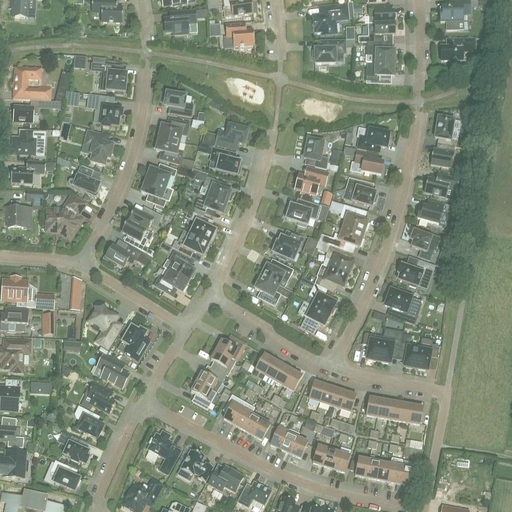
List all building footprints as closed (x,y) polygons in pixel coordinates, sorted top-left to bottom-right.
[(12,0),(13,4),(12,4),(12,5),(12,6),(12,7),(13,7),(12,17),(14,19),(24,20),(27,20),(27,12),(28,0),(36,1),(42,1),(41,0),(12,0)] [(117,1),(92,0),(91,14),(101,14),(101,24),(122,25),(122,10),(116,10),(117,1)] [(161,0),(163,8),(172,7),(172,8),(187,5),(195,4),(194,0),(161,0)] [(242,0),(222,0),(224,10),(231,10),(232,18),(253,15),(251,2),(243,3),(242,0)] [(445,9),(440,9),(440,23),(446,23),(446,32),(457,32),(457,24),(463,24),(462,16),(470,15),(469,2),(455,2),(445,3),(445,9)] [(330,8),(330,6),(317,8),(318,18),(314,18),(315,34),(322,34),(322,36),(336,35),(335,22),(348,21),(346,7),(330,8)] [(382,7),(368,7),(369,16),(369,25),(394,24),(394,21),(396,19),(396,15),(394,14),(394,13),(390,13),(390,7),(382,7)] [(195,11),(169,13),(170,20),(164,21),(165,35),(173,34),(173,37),(188,35),(188,26),(196,25),(195,11)] [(369,25),(369,36),(369,43),(380,43),(383,43),(383,37),(389,37),(393,36),(394,36),(394,24),(369,25)] [(220,25),(209,26),(210,39),(221,38),(220,25)] [(245,26),(225,27),(226,39),(232,39),(233,48),(254,47),(253,32),(245,33),(245,26)] [(475,41),(475,40),(446,40),(446,48),(441,48),(441,63),(450,63),(450,65),(452,66),(456,66),(457,65),(457,63),(462,62),(462,53),(475,53),(475,41)] [(312,52),(312,60),(314,60),(314,65),(335,65),(335,64),(335,56),(344,56),(345,56),(345,50),(345,42),(330,42),(320,42),(320,50),(314,50),(314,52),(312,52)] [(372,64),(394,65),(394,64),(394,52),(380,51),(380,45),(366,45),(366,57),(372,57),(372,64)] [(74,69),(87,70),(88,58),(75,57),(74,69)] [(394,66),(394,65),(372,64),(375,65),(375,71),(365,71),(365,83),(379,83),(379,77),(391,78),(394,78),(394,76),(394,66)] [(100,81),(101,81),(100,92),(116,93),(116,96),(122,97),(122,94),(125,94),(127,75),(112,74),(112,68),(92,66),(91,72),(101,73),(100,81)] [(15,90),(15,93),(15,102),(46,103),(46,99),(49,99),(49,89),(38,88),(38,91),(25,90),(25,81),(39,82),(40,71),(37,71),(35,69),(32,71),(28,71),(26,68),(23,71),(15,70),(15,71),(14,82),(13,83),(12,83),(12,84),(11,85),(11,87),(12,88),(12,89),(14,90),(15,90)] [(176,117),(191,119),(193,106),(184,105),(186,97),(166,94),(166,95),(164,94),(162,102),(165,102),(164,108),(177,110),(176,117)] [(101,116),(100,126),(102,126),(102,129),(110,130),(110,127),(118,128),(119,119),(121,119),(122,112),(120,112),(120,111),(108,109),(108,106),(103,106),(104,98),(89,96),(87,110),(95,111),(95,116),(101,116)] [(64,104),(42,103),(42,110),(58,111),(58,114),(62,115),(64,104)] [(38,109),(30,109),(14,108),(13,124),(32,125),(33,115),(38,116),(38,109)] [(199,113),(198,122),(193,121),(192,129),(204,131),(206,115),(199,113)] [(440,141),(439,147),(450,148),(469,151),(470,145),(450,142),(452,131),(459,132),(461,123),(447,120),(447,118),(440,117),(440,119),(438,119),(434,140),(440,141)] [(168,120),(166,128),(161,127),(161,128),(159,128),(157,134),(159,135),(158,139),(179,144),(181,136),(187,138),(190,125),(175,122),(168,120)] [(60,133),(59,138),(59,142),(67,143),(71,127),(61,124),(60,133)] [(237,153),(239,145),(244,147),(248,132),(238,129),(236,127),(232,126),(230,127),(228,127),(226,135),(219,133),(215,147),(228,150),(228,151),(237,153)] [(379,133),(369,131),(369,132),(366,131),(364,140),(359,139),(357,151),(380,156),(381,149),(386,150),(386,148),(388,147),(389,142),(388,140),(389,135),(387,135),(386,133),(381,132),(379,133)] [(12,139),(12,156),(36,158),(36,149),(44,150),(45,134),(28,133),(21,133),(20,133),(20,140),(12,139)] [(101,135),(101,136),(87,133),(84,144),(92,147),(90,156),(92,156),(90,164),(104,168),(106,160),(110,161),(111,156),(113,156),(115,149),(113,149),(114,147),(109,145),(111,138),(101,135)] [(179,144),(158,139),(157,144),(155,144),(153,150),(155,151),(155,152),(160,153),(159,161),(166,163),(180,167),(183,153),(178,152),(179,144)] [(304,160),(305,161),(316,163),(314,169),(326,172),(328,160),(321,159),(324,144),(307,141),(304,160)] [(449,154),(450,148),(439,147),(438,153),(433,152),(430,166),(451,170),(454,155),(449,154)] [(210,162),(218,164),(216,172),(219,173),(218,175),(225,176),(226,174),(237,177),(237,176),(239,176),(241,169),(239,169),(240,163),(235,162),(237,155),(227,153),(226,154),(213,150),(210,162)] [(369,156),(357,153),(355,165),(362,166),(361,173),(381,177),(383,164),(377,163),(379,156),(369,155),(369,156)] [(45,164),(32,163),(26,163),(26,170),(17,169),(17,172),(11,171),(11,173),(9,173),(8,180),(10,180),(10,185),(12,186),(11,188),(18,188),(18,186),(33,187),(33,175),(44,176),(45,164)] [(68,184),(68,185),(68,186),(69,187),(73,189),(72,189),(94,200),(95,200),(96,199),(97,198),(97,197),(98,197),(98,196),(97,195),(97,194),(96,194),(100,185),(92,182),(93,180),(98,182),(101,176),(94,173),(81,168),(79,173),(78,175),(79,175),(79,177),(77,177),(75,182),(72,181),(71,181),(70,181),(70,182),(69,182),(69,183),(68,183),(68,184)] [(145,182),(166,190),(170,178),(174,179),(177,172),(166,168),(164,175),(150,169),(145,182)] [(316,197),(318,187),(324,189),(326,182),(328,175),(315,172),(316,170),(306,168),(304,178),(299,176),(295,191),(301,193),(301,196),(309,198),(310,195),(316,197)] [(456,193),(459,181),(448,178),(448,177),(437,174),(435,182),(427,180),(424,194),(446,199),(448,191),(456,193)] [(205,197),(227,205),(228,202),(230,203),(233,195),(231,195),(231,194),(215,188),(217,182),(206,178),(202,189),(207,191),(205,197)] [(349,181),(346,191),(345,193),(354,196),(352,203),(371,209),(373,204),(375,204),(377,197),(375,196),(376,194),(362,190),(363,184),(349,181)] [(162,201),(166,190),(145,182),(140,194),(154,199),(152,206),(155,207),(154,210),(162,213),(166,203),(162,201)] [(330,206),(333,194),(325,192),(322,204),(330,206)] [(42,201),(42,193),(27,193),(27,203),(32,203),(42,203),(42,201)] [(226,208),(227,205),(205,197),(203,203),(197,201),(193,212),(205,216),(207,210),(223,216),(223,215),(225,216),(228,209),(226,208)] [(63,210),(48,209),(46,233),(59,234),(69,241),(81,222),(76,219),(85,206),(72,198),(63,212),(63,210)] [(315,221),(319,209),(297,202),(295,208),(290,206),(289,209),(287,208),(285,216),(287,216),(286,221),(298,224),(297,227),(305,229),(306,227),(307,227),(309,219),(315,221)] [(19,203),(11,203),(11,210),(5,210),(5,218),(8,218),(8,230),(30,230),(30,210),(19,210),(19,203)] [(345,220),(342,229),(364,236),(365,232),(367,232),(369,225),(367,225),(368,223),(355,219),(358,211),(344,206),(332,203),(329,211),(341,215),(340,219),(345,220)] [(419,212),(417,220),(438,226),(443,207),(428,203),(426,209),(423,208),(422,213),(419,212)] [(131,219),(129,223),(148,233),(151,226),(156,229),(162,218),(152,213),(148,219),(134,212),(134,213),(131,212),(128,218),(131,219)] [(209,221),(196,216),(188,212),(185,219),(195,224),(189,236),(210,245),(216,232),(215,232),(206,227),(209,221)] [(148,233),(129,223),(127,222),(121,234),(135,241),(131,247),(141,254),(147,242),(143,240),(146,233),(147,233),(148,233)] [(362,241),(364,236),(342,229),(340,237),(335,235),(331,247),(330,247),(329,247),(342,252),(346,245),(359,249),(360,248),(361,248),(364,241),(362,241)] [(303,240),(291,235),(292,234),(286,232),(283,239),(280,238),(278,244),(276,243),(276,245),(273,244),(270,251),(273,252),(272,254),(279,257),(278,259),(285,263),(286,260),(293,263),(300,246),(303,240)] [(431,237),(430,239),(413,233),(410,242),(413,243),(411,249),(422,253),(420,259),(429,263),(433,252),(435,253),(440,240),(431,237)] [(203,259),(210,245),(189,236),(184,247),(181,246),(177,253),(190,260),(193,254),(202,258),(203,259)] [(315,250),(317,243),(308,239),(306,246),(315,250)] [(170,254),(173,248),(163,243),(160,249),(170,254)] [(109,253),(107,252),(102,260),(114,267),(115,265),(123,270),(127,263),(132,266),(134,262),(137,264),(142,255),(128,247),(123,255),(112,249),(109,253)] [(344,253),(342,252),(329,247),(325,259),(330,261),(327,269),(348,277),(350,273),(351,274),(355,266),(341,260),(344,253)] [(193,281),(196,275),(194,274),(195,273),(191,270),(194,264),(188,261),(174,254),(169,263),(174,266),(169,272),(188,284),(191,280),(193,281)] [(260,278),(279,288),(282,282),(287,284),(293,272),(272,261),(272,262),(280,266),(277,272),(266,266),(266,268),(264,267),(262,272),(263,273),(260,278)] [(429,276),(432,277),(435,268),(418,262),(415,271),(401,266),(401,268),(399,267),(397,273),(398,274),(398,275),(400,276),(398,282),(409,286),(409,287),(415,289),(416,288),(417,289),(421,278),(427,280),(429,276)] [(449,272),(450,266),(438,263),(436,268),(449,272)] [(346,282),(348,277),(327,269),(329,270),(324,281),(322,280),(319,287),(315,286),(327,291),(331,293),(333,287),(335,286),(344,290),(348,283),(346,282)] [(188,284),(169,272),(165,279),(160,276),(154,288),(165,295),(173,299),(177,292),(182,295),(183,294),(184,295),(188,289),(186,288),(188,284)] [(276,294),(279,288),(260,278),(258,284),(256,283),(253,288),(255,289),(254,290),(265,296),(262,302),(275,309),(281,296),(276,294)] [(1,302),(27,304),(28,283),(20,283),(21,280),(10,279),(10,282),(2,282),(1,302)] [(323,298),(327,291),(315,286),(309,297),(314,300),(310,306),(331,317),(334,311),(333,310),(336,305),(323,298)] [(398,313),(398,312),(400,313),(397,321),(415,327),(414,327),(417,318),(408,315),(413,300),(390,292),(389,294),(387,294),(383,304),(385,305),(384,307),(392,310),(392,311),(398,313)] [(290,293),(286,300),(291,302),(294,296),(290,293)] [(42,298),(37,297),(36,303),(36,310),(54,311),(54,298),(42,298)] [(328,323),(331,317),(310,306),(304,318),(306,319),(301,330),(308,334),(312,327),(314,328),(316,324),(324,328),(326,322),(328,323)] [(122,326),(114,321),(116,318),(111,315),(110,317),(104,313),(103,307),(95,309),(96,312),(90,322),(102,330),(101,331),(103,333),(96,343),(107,350),(122,326)] [(11,317),(5,316),(0,316),(0,325),(1,326),(0,332),(24,334),(25,318),(28,319),(28,311),(12,310),(11,317)] [(43,316),(43,337),(53,336),(52,316),(43,316)] [(125,356),(137,363),(149,342),(144,339),(147,334),(140,330),(139,332),(131,328),(121,344),(129,349),(125,356)] [(366,361),(378,363),(383,338),(365,335),(364,337),(362,346),(369,347),(366,361)] [(216,352),(237,363),(246,346),(240,343),(237,341),(230,338),(227,345),(221,342),(216,352)] [(401,344),(401,342),(383,338),(378,363),(390,366),(392,352),(399,353),(401,344)] [(3,342),(3,350),(0,349),(0,363),(2,363),(1,371),(12,371),(12,374),(22,375),(23,356),(30,356),(31,343),(3,342)] [(80,344),(69,344),(63,343),(63,352),(69,353),(80,353),(80,344)] [(399,353),(406,354),(404,368),(415,370),(420,348),(401,344),(399,353)] [(437,360),(438,351),(420,348),(415,370),(427,373),(430,359),(437,360)] [(228,379),(237,363),(216,352),(211,362),(214,364),(220,367),(217,373),(225,378),(228,379)] [(265,377),(273,362),(264,356),(257,369),(255,372),(265,377)] [(129,377),(122,374),(125,367),(116,362),(115,363),(103,357),(97,369),(105,373),(101,380),(122,391),(129,377)] [(274,383),(283,367),(273,362),(265,377),(274,383)] [(207,368),(203,375),(210,379),(214,372),(217,373),(220,367),(214,364),(210,370),(207,368)] [(283,388),(292,373),(283,367),(274,383),(283,388)] [(196,384),(216,395),(225,378),(217,373),(214,372),(210,379),(203,375),(201,374),(196,384)] [(265,377),(255,372),(253,376),(262,381),(265,377)] [(292,373),(283,388),(293,394),(302,378),(292,373)] [(274,383),(265,377),(262,381),(272,386),(274,383)] [(0,412),(13,413),(14,404),(18,404),(19,395),(15,395),(15,390),(17,390),(17,382),(5,382),(5,391),(0,390),(0,412)] [(248,390),(252,392),(255,385),(249,382),(245,389),(248,390)] [(52,396),(52,384),(31,383),(31,395),(52,396)] [(207,412),(216,395),(196,384),(191,393),(196,396),(192,403),(207,412)] [(319,404),(325,387),(314,384),(309,399),(309,401),(319,404)] [(106,391),(105,392),(93,385),(86,399),(92,402),(90,407),(109,416),(115,404),(110,402),(114,395),(106,391)] [(330,408),(335,391),(325,387),(319,404),(330,408)] [(340,411),(345,394),(335,391),(330,408),(340,411)] [(345,394),(340,411),(350,414),(352,411),(356,398),(345,394)] [(223,421),(233,426),(242,411),(245,405),(232,397),(228,404),(223,413),(226,415),(223,421)] [(377,419),(380,402),(369,400),(366,417),(377,419)] [(387,421),(390,404),(380,402),(377,419),(387,421)] [(398,423),(401,406),(390,404),(387,421),(398,423)] [(242,411),(251,416),(254,410),(245,405),(242,411)] [(409,425),(412,407),(401,406),(398,423),(409,425)] [(412,407),(409,425),(420,427),(423,409),(412,407)] [(86,419),(89,413),(78,408),(74,416),(75,418),(82,422),(77,431),(86,436),(86,435),(97,440),(103,428),(86,419)] [(242,432),(251,416),(242,411),(233,426),(242,432)] [(252,437),(261,421),(251,416),(242,432),(252,437)] [(16,421),(2,420),(1,428),(0,428),(0,442),(8,443),(7,449),(23,450),(23,440),(15,439),(16,421)] [(261,421),(252,437),(261,442),(263,440),(270,427),(261,421)] [(340,423),(338,430),(352,435),(354,427),(340,423)] [(313,432),(315,427),(306,424),(304,430),(313,434),(314,432),(313,432)] [(268,443),(274,429),(270,427),(263,440),(268,443)] [(323,429),(321,435),(320,438),(332,441),(334,433),(331,431),(323,429)] [(280,452),(287,435),(277,431),(270,447),(280,452)] [(297,440),(299,436),(289,432),(287,435),(280,452),(290,456),(297,440)] [(87,446),(66,437),(61,434),(57,444),(62,446),(67,448),(63,456),(71,460),(70,462),(78,465),(79,463),(85,466),(89,459),(86,458),(89,453),(85,452),(87,446)] [(177,460),(181,453),(170,447),(172,444),(168,442),(169,439),(162,435),(160,438),(156,436),(153,441),(151,440),(149,445),(151,446),(148,451),(149,452),(148,454),(157,459),(158,457),(166,461),(159,473),(168,477),(177,460)] [(297,440),(290,456),(300,461),(307,446),(307,444),(297,440)] [(410,442),(409,449),(423,452),(424,444),(410,442)] [(323,468),(328,451),(318,448),(317,450),(312,465),(323,468)] [(340,449),(339,455),(349,458),(351,452),(340,449)] [(333,472),(339,455),(328,451),(323,468),(333,472)] [(416,453),(405,451),(404,459),(414,461),(415,460),(416,453)] [(26,454),(5,452),(5,460),(0,459),(0,475),(4,476),(4,478),(24,480),(26,454)] [(190,483),(193,478),(194,475),(199,478),(197,480),(205,484),(213,469),(206,465),(205,467),(200,465),(204,457),(197,453),(196,455),(190,452),(184,464),(180,471),(177,477),(190,483)] [(339,455),(333,472),(344,475),(349,458),(339,455)] [(376,482),(380,464),(373,463),(374,457),(370,457),(369,462),(366,480),(376,482)] [(366,480),(369,462),(358,460),(357,464),(355,475),(355,478),(366,480)] [(392,460),(390,466),(401,468),(402,462),(392,460)] [(66,474),(68,468),(55,462),(50,474),(57,477),(53,484),(74,493),(76,487),(78,488),(81,483),(79,482),(79,480),(66,474)] [(402,462),(401,468),(412,471),(416,471),(417,465),(402,462)] [(348,473),(355,475),(357,464),(351,463),(348,473)] [(387,484),(390,466),(380,464),(376,482),(387,484)] [(398,486),(401,468),(390,466),(387,484),(398,486)] [(218,467),(215,473),(221,476),(224,471),(218,467)] [(401,468),(398,486),(408,488),(412,471),(401,468)] [(221,476),(215,473),(208,486),(222,494),(224,489),(235,495),(239,486),(243,479),(225,469),(224,471),(221,476)] [(412,471),(408,488),(415,489),(418,472),(416,471),(412,471)] [(151,510),(156,500),(164,487),(152,481),(148,488),(144,486),(141,490),(135,486),(131,492),(129,491),(124,501),(126,502),(123,507),(124,508),(123,510),(126,511),(142,511),(145,506),(151,510)] [(248,496),(242,494),(237,504),(248,510),(250,508),(253,502),(264,507),(271,493),(256,485),(254,484),(251,490),(248,496)] [(245,489),(242,494),(248,496),(251,490),(246,487),(245,489)] [(48,498),(32,494),(24,493),(23,499),(1,495),(0,501),(0,503),(8,505),(6,511),(67,511),(68,508),(46,504),(48,498)] [(299,511),(300,511),(299,511),(293,509),(295,504),(293,503),(282,499),(277,511),(299,511)] [(253,502),(250,508),(258,511),(261,511),(264,507),(253,502)]
